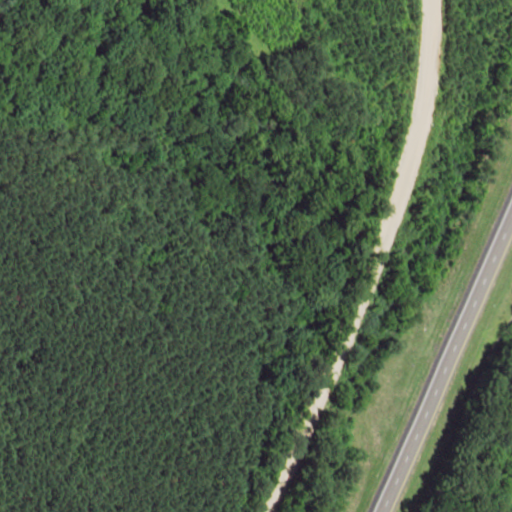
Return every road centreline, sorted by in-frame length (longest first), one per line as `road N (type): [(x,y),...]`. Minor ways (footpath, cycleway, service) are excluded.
road 1 (residential): [(194,511),(409,0)]
road 2 (motorway): [(511,203),(383,511)]
